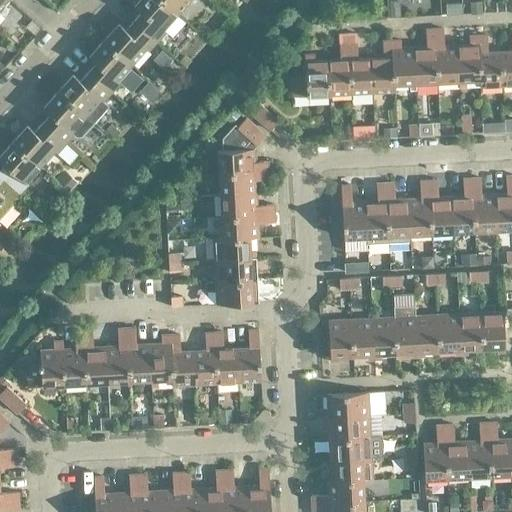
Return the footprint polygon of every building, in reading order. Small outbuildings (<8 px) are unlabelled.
[(0,0),(0,12),(11,0),(0,0)] [(178,13),(162,0),(142,0),(136,7),(141,11),(134,20),(157,41),(165,31),(163,29),(178,13)] [(162,0),(178,13),(189,0),(162,0)] [(157,41),(134,20),(126,29),(121,24),(113,32),(109,33),(103,39),(132,64),(146,48),(148,50),(157,41)] [(426,46),(413,46),(416,82),(437,81),(434,28),(425,29),(426,46)] [(443,28),(434,28),(437,81),(459,80),(457,44),(444,45),(443,28)] [(457,44),(459,80),(459,87),(466,86),(465,80),(480,79),(478,35),(469,36),(469,43),(457,44)] [(487,35),(478,35),(480,79),(481,86),(502,84),(501,51),(488,52),(487,35)] [(132,64),(103,39),(98,45),(98,49),(91,58),(96,62),(88,71),(111,92),(114,89),(120,82),(118,80),(132,64)] [(400,39),(391,40),(394,84),(409,83),(410,89),(416,89),(416,82),(413,46),(401,47),(400,39)] [(383,57),(370,58),(372,91),(394,90),(394,84),(391,40),(382,40),(383,57)] [(340,60),(327,60),(329,94),(351,93),(348,42),(339,43),(340,60)] [(357,42),(348,42),(351,93),(372,91),(370,58),(358,59),(357,42)] [(511,50),(501,51),(502,84),(511,83),(511,50)] [(314,53),(304,54),(305,74),(291,75),(292,96),(329,94),(327,60),(315,61),(314,53)] [(111,92),(88,71),(80,80),(75,75),(68,83),(63,84),(58,90),(94,122),(108,106),(103,101),(110,93),(111,92)] [(114,89),(111,92),(110,93),(117,99),(121,95),(114,89)] [(94,122),(58,90),(52,96),(51,101),(44,109),(49,114),(42,122),(65,143),(74,133),(76,135),(81,135),(94,122)] [(259,102),(250,112),(270,129),(279,120),(259,102)] [(256,145),(265,135),(246,117),(237,127),(256,145)] [(491,128),(511,125),(511,118),(490,122),(491,128)] [(445,120),(412,121),(412,131),(445,131),(445,120)] [(65,143),(42,122),(34,130),(29,126),(22,134),(17,134),(12,140),(41,166),(55,150),(57,152),(65,143)] [(110,134),(116,127),(110,122),(104,129),(110,134)] [(376,136),(375,122),(353,123),(354,137),(376,136)] [(41,166),(12,140),(6,147),(7,151),(0,158),(0,160),(4,164),(0,168),(0,175),(20,194),(28,184),(26,182),(41,166)] [(218,150),(219,172),(272,169),(271,161),(255,162),(254,148),(218,150)] [(272,169),(219,172),(220,194),(256,192),(256,179),(272,178),(272,169)] [(20,194),(0,175),(0,218),(13,204),(11,203),(20,194)] [(506,192),(494,193),(496,229),(511,228),(511,175),(506,176),(506,192)] [(463,195),(451,195),(453,231),(474,230),(472,177),(463,178),(463,195)] [(480,177),(472,177),(474,230),(496,229),(494,193),(481,194),(480,177)] [(437,179),(428,180),(431,233),(453,231),(451,195),(438,196),(437,179)] [(420,197),(407,198),(410,234),(431,233),(428,180),(420,180),(420,197)] [(377,199),(364,200),(366,236),(367,236),(367,243),(388,242),(385,182),(376,183),(377,199)] [(394,182),(385,182),(388,242),(410,241),(410,234),(407,198),(395,198),(394,182)] [(351,184),(341,185),(343,222),(342,222),(343,226),(344,237),(366,236),(364,200),(352,201),(351,184)] [(256,192),(220,194),(221,215),(274,213),(274,204),(257,205),(256,192)] [(274,213),(221,215),(223,237),(249,235),(259,235),(258,222),(275,221),(274,213)] [(249,235),(223,237),(213,238),(214,259),(255,257),(255,250),(250,250),(249,235)] [(181,252),(169,253),(169,262),(181,261),(181,252)] [(462,267),(491,267),(491,252),(462,253),(462,267)] [(255,257),(214,259),(215,281),(251,279),(251,264),(256,263),(255,257)] [(369,258),(345,259),(346,270),(369,269),(369,258)] [(182,271),(181,261),(169,262),(169,264),(169,272),(182,271)] [(478,281),(477,270),(468,271),(469,282),(478,281)] [(488,281),(487,270),(477,270),(478,281),(488,281)] [(445,284),(444,272),(435,273),(435,285),(445,284)] [(435,285),(435,273),(425,273),(426,285),(435,285)] [(401,275),(392,276),(392,287),(402,287),(401,275)] [(392,287),(392,276),(382,276),(383,288),(392,287)] [(349,289),(348,277),(338,278),(339,289),(349,289)] [(358,288),(358,277),(348,277),(349,289),(358,288)] [(251,279),(215,281),(217,303),(258,301),(257,293),(252,293),(251,279)] [(171,306),(182,305),(182,296),(170,296),(171,306)] [(503,310),(480,311),(482,347),(497,346),(497,352),(505,351),(503,310)] [(480,311),(458,312),(461,353),(467,353),(467,348),(482,347),(480,311)] [(458,312),(437,313),(439,349),(453,349),(454,354),(461,353),(458,312)] [(437,313),(415,315),(418,356),(424,355),(424,350),(439,349),(437,313)] [(415,315),(394,316),(396,352),(410,351),(411,356),(418,356),(415,315)] [(394,316),(372,317),(375,358),(381,358),(381,353),(396,352),(394,316)] [(372,317),(350,318),(352,354),(367,353),(368,359),(375,358),(372,317)] [(338,355),(352,354),(350,318),(328,319),(331,361),(338,360),(338,355)] [(118,345),(106,345),(108,381),(127,380),(127,387),(130,387),(126,327),(117,328),(118,345)] [(135,327),(126,327),(130,387),(132,386),(131,380),(151,379),(149,343),(136,344),(135,327)] [(92,329),(83,330),(86,383),(108,381),(106,345),(93,346),(92,329)] [(249,347),(236,347),(238,381),(261,380),(258,329),(248,330),(249,347)] [(62,340),(64,384),(86,383),(83,330),(74,330),(75,347),(63,348),(62,340)] [(222,331),(214,332),(217,382),(238,381),(236,347),(223,348),(222,331)] [(205,349),(193,350),(195,383),(217,382),(214,332),(205,332),(205,349)] [(161,342),(149,343),(151,379),(151,386),(158,386),(157,379),(173,378),(170,334),(161,335),(161,342)] [(179,334),(170,334),(173,378),(173,384),(195,383),(193,350),(180,350),(179,334)] [(40,349),(41,364),(26,365),(27,386),(64,384),(62,340),(53,341),(54,348),(40,349)] [(6,385),(0,392),(0,396),(17,412),(26,403),(6,385)] [(343,392),(332,393),(332,409),(327,409),(328,415),(369,413),(368,391),(347,392),(343,392)] [(414,402),(403,402),(403,411),(415,410),(414,402)] [(415,410),(403,411),(404,421),(415,421),(415,410)] [(0,431),(9,422),(0,413),(0,431)] [(369,413),(328,415),(328,423),(333,423),(334,437),(370,435),(369,413)] [(497,438),(496,421),(487,422),(490,475),(511,473),(510,438),(497,438)] [(487,422),(478,422),(479,439),(467,440),(468,476),(490,475),(487,422)] [(444,424),(435,425),(436,442),(422,442),(424,478),(447,477),(444,424)] [(454,441),(453,424),(444,424),(447,477),(468,476),(467,440),(454,441)] [(370,435),(334,437),(335,452),(330,452),(330,459),(371,457),(370,435)] [(0,457),(16,457),(16,448),(0,448),(0,457)] [(16,457),(0,457),(0,466),(17,466),(16,457)] [(371,457),(330,459),(330,466),(336,466),(336,480),(372,478),(371,457)] [(259,484),(246,485),(248,511),(270,511),(268,467),(258,467),(259,484)] [(216,486),(203,487),(204,511),(226,511),(224,469),(215,470),(216,486)] [(233,469),(224,469),(226,511),(248,511),(246,485),(234,486),(233,469)] [(190,471),(181,472),(182,511),(204,511),(203,487),(191,488),(190,471)] [(173,489),(160,490),(161,511),(182,511),(181,472),(172,472),(173,489)] [(146,473),(137,474),(139,511),(161,511),(160,490),(147,490),(146,473)] [(130,491),(117,492),(117,511),(139,511),(137,474),(129,474),(130,491)] [(382,479),(384,491),(415,486),(414,474),(382,479)] [(95,511),(117,511),(117,492),(104,493),(103,476),(93,476),(95,511)] [(372,478),(336,480),(337,481),(327,481),(328,494),(311,495),(311,504),(364,500),(363,479),(372,479),(372,478)] [(0,501),(19,500),(18,491),(0,492),(0,501)] [(19,500),(0,501),(0,511),(1,510),(19,509),(19,500)] [(364,511),(364,500),(311,504),(311,511),(327,511),(329,511),(328,511),(364,511)]
